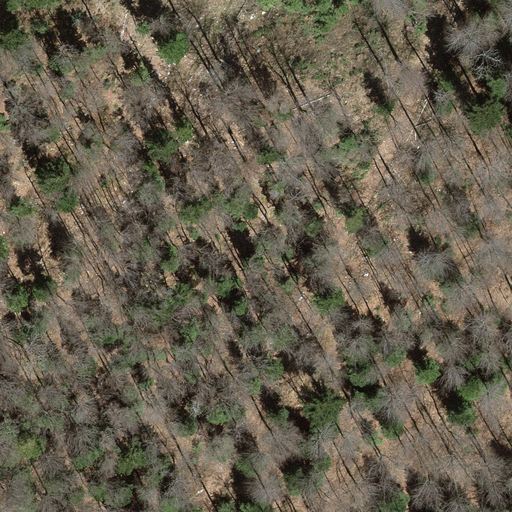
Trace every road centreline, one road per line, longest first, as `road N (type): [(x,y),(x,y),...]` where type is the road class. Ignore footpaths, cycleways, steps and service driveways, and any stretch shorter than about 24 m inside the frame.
road 1 (track): [(209,511),(419,0)]
road 2 (track): [(0,294),(233,0)]
